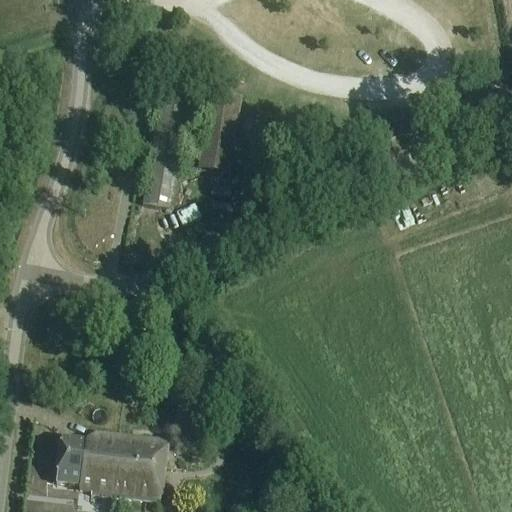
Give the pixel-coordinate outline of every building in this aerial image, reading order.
[(197,174),(229,179),(241,102),(209,97),(197,174)] [(161,107),(144,209),(172,214),(189,111),(161,107)] [(186,229),(204,221),(194,201),(176,210),(186,229)] [(210,411),(196,411),(197,420),(210,420),(210,411)] [(89,497),(109,500),(111,473),(119,474),(121,452),(113,451),(114,439),(95,436),(84,442),(60,440),(54,485),(78,488),(78,492),(90,493),(89,497)] [(111,473),(109,500),(159,506),(166,445),(114,439),(113,451),(121,452),(119,474),(111,473)]
